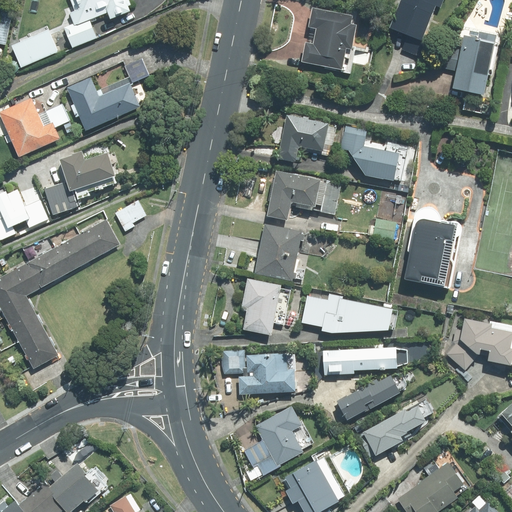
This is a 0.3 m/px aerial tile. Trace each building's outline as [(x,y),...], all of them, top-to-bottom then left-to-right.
[(131,8),(128,0),(68,0),(71,6),(65,9),(62,27),(50,31),(48,26),(35,32),(36,37),(11,47),(18,71),(96,38),(90,23),(107,18),(108,24),(128,16),(131,8)] [(397,0),(385,27),(418,42),(434,8),(437,10),(441,0),(397,0)] [(309,45),(303,44),(299,64),(347,75),(351,62),(367,66),(372,49),(350,44),(354,27),(347,26),(349,19),(312,10),(309,9),(304,29),(313,31),(309,45)] [(480,94),(482,77),(491,78),(495,38),(473,36),(472,41),(456,39),(450,90),(480,94)] [(141,59),(123,66),(128,81),(147,74),(141,59)] [(140,106),(130,82),(98,96),(90,78),(64,89),(66,93),(82,131),(140,106)] [(58,140),(53,127),(71,120),(64,105),(38,116),(30,98),(0,111),(0,120),(16,158),(58,140)] [(294,165),(297,149),(319,153),(324,124),(284,117),(279,146),(277,162),(294,165)] [(403,157),(361,149),(364,133),(338,128),(335,147),(346,149),(357,172),(398,180),(403,157)] [(55,161),(61,184),(42,189),(49,218),(80,209),(77,200),(114,190),(111,177),(104,153),(80,159),(79,154),(55,161)] [(264,220),(285,223),(288,207),(317,212),(334,215),(339,184),(272,172),(267,204),(264,220)] [(0,239),(13,233),(10,228),(23,221),(28,230),(49,220),(39,199),(22,208),(14,191),(4,195),(2,190),(0,191),(0,239)] [(144,215),(135,200),(113,213),(124,232),(134,225),(132,223),(144,215)] [(448,290),(459,225),(456,223),(438,221),(437,221),(437,220),(437,219),(436,217),(436,216),(435,215),(435,214),(434,213),(433,212),(432,211),(430,210),(429,210),(428,209),(427,209),(425,209),(424,209),(423,209),(421,209),(420,210),(419,210),(418,211),(416,212),(415,213),(415,214),(414,215),(413,216),(413,217),(412,218),(412,220),(412,221),(412,222),(412,224),(413,225),(409,230),(401,282),(448,290)] [(373,219),(370,238),(392,241),(394,222),(373,219)] [(56,353),(24,298),(118,245),(104,220),(10,272),(0,278),(0,314),(30,368),(56,353)] [(301,233),(263,225),(252,274),(290,282),(301,233)] [(290,288),(276,286),(249,282),(244,281),(239,307),(245,308),(241,332),(268,337),(271,323),(294,326),(296,316),(286,314),(290,288)] [(322,329),(355,334),(355,330),(373,332),(377,309),(339,303),(340,297),(329,296),(328,301),(308,298),(304,322),(322,325),(322,329)] [(451,345),(445,356),(464,372),(477,354),(484,354),(483,364),(511,367),(511,326),(459,320),(458,331),(452,330),(451,345)] [(321,376),(352,375),(352,372),(392,372),(392,350),(321,351),(321,376)] [(292,394),(292,370),(284,370),(285,355),(244,355),(244,352),(222,352),(222,374),(238,374),(238,394),(292,394)] [(344,422),(385,401),(397,395),(388,377),(376,383),(374,380),(334,401),(344,422)] [(511,401),(496,414),(509,429),(505,433),(511,441),(511,401)] [(255,427),(261,439),(240,449),(248,465),(254,463),(260,474),(274,467),(301,455),(299,450),(314,443),(301,418),(296,420),(290,407),(280,412),(281,414),(255,427)] [(400,443),(397,437),(421,425),(413,408),(357,434),(365,452),(368,458),(400,443)] [(55,484),(71,506),(76,511),(108,487),(85,460),(55,484)] [(288,506),(296,502),(300,511),(315,511),(333,503),(313,463),(284,478),(276,482),(288,506)] [(454,499),(450,493),(460,486),(444,464),(396,497),(405,511),(434,511),(435,511),(454,499)] [(64,511),(71,506),(55,484),(50,479),(25,500),(32,511),(64,511)] [(139,511),(144,509),(133,492),(128,495),(114,504),(117,509),(111,511),(139,511)] [(3,511),(32,511),(25,500),(22,497),(3,511)]
